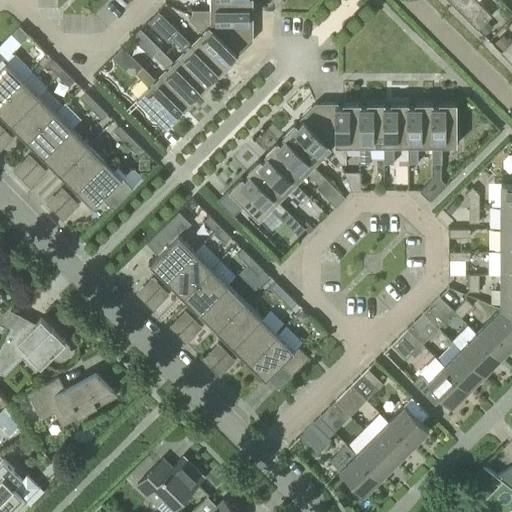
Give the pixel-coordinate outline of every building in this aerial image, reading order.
[(192,14),(253,40),(253,17),(250,17),(250,12),(253,12),(253,0),(210,0),(211,9),(192,9),(192,14)] [(447,0),(477,29),(491,15),(476,0),(447,0)] [(178,29),(158,10),(148,20),(167,40),(171,36),(178,29)] [(191,42),(221,72),(233,59),(231,57),(235,53),(237,55),(253,40),(192,14),(188,18),(202,31),(191,42)] [(20,25),(19,25),(11,33),(21,43),(29,34),(20,25)] [(173,60),(203,90),(216,77),(213,75),(218,70),(220,73),(221,72),(191,42),(178,29),(171,36),(184,49),(173,60)] [(511,39),(501,51),(511,62),(511,39)] [(0,47),(0,100),(23,78),(6,61),(10,57),(0,47)] [(159,48),(153,54),(166,67),(155,78),(185,108),(198,95),(195,93),(200,88),(202,90),(203,90),(173,60),(160,47),(159,47),(159,48)] [(48,64),(58,75),(64,69),(53,59),(48,64)] [(185,108),(155,78),(142,64),(141,65),(141,66),(135,72),(148,85),(137,96),(167,126),(180,113),(178,110),(182,106),(185,108)] [(75,80),(64,69),(58,75),(69,86),(75,80)] [(0,100),(0,112),(10,122),(11,123),(39,94),(23,78),(0,100)] [(97,102),(86,92),(81,97),(91,108),(97,102)] [(39,94),(11,123),(27,139),(56,111),(39,94)] [(337,166),(341,163),(315,101),(300,117),(302,120),(298,124),(296,121),(283,134),(313,164),(324,153),(337,166)] [(338,101),(315,101),(341,163),(346,163),(346,144),(360,144),(360,101),(343,101),(343,105),(338,105),(338,101)] [(370,144),(384,144),(384,101),(367,101),(367,105),(361,105),(361,101),(360,101),(360,144),(360,163),(361,163),(370,162),(370,144)] [(384,101),(384,144),(384,163),(385,163),(385,162),(394,162),(394,144),(408,144),(408,101),(391,101),(391,105),(385,105),(385,101),(384,101)] [(408,101),(408,144),(408,163),(409,163),(409,162),(418,162),(418,144),(432,144),(432,101),(415,101),(415,105),(409,105),(409,101),(408,101)] [(441,177),(441,162),(442,162),(442,144),(457,144),(457,101),(439,101),(439,105),(433,105),(433,101),(432,101),(432,144),(432,178),(420,190),(429,199),(446,182),(441,177)] [(108,113),(97,102),(91,108),(102,119),(108,113)] [(44,156),(72,127),(56,111),(27,139),(44,156)] [(114,130),(124,141),(130,135),(119,125),(114,130)] [(0,144),(9,136),(0,126),(0,144)] [(60,172),(89,144),(72,127),(44,156),(60,172)] [(326,177),(313,164),(283,134),(282,135),(285,137),(280,142),(278,139),(265,152),(295,182),(306,171),(319,184),(325,178),(326,178),(326,177)] [(141,146),(130,135),(124,141),(135,152),(141,146)] [(77,189),(105,160),(89,144),(60,172),(77,189)] [(260,157),(247,170),(278,200),(288,189),(301,202),(308,196),(309,195),(295,182),(265,152),(265,153),(267,155),(262,160),(260,157)] [(102,197),(113,208),(144,178),(135,169),(130,169),(126,174),(118,166),(115,170),(105,160),(77,189),(94,207),(95,206),(95,205),(102,197)] [(278,200),(247,170),(249,173),(245,177),(242,175),(229,188),(244,203),(259,218),(270,207),(284,220),(290,214),(291,213),(278,200)] [(511,181),(501,181),(501,204),(511,204),(511,181)] [(59,219),(77,203),(60,184),(42,200),(59,219)] [(469,204),(479,204),(479,193),(472,186),(465,193),(469,197),(469,204)] [(218,200),(233,215),(244,203),(229,188),(218,200)] [(479,204),(469,204),(469,222),(479,222),(479,204)] [(511,226),(511,204),(501,204),(501,227),(511,226)] [(204,220),(214,231),(220,225),(209,215),(204,220)] [(148,261),(166,278),(167,279),(195,250),(167,222),(147,242),(158,253),(151,261),(149,260),(148,261)] [(231,236),(220,225),(214,231),(225,242),(231,236)] [(511,249),(511,226),(501,227),(501,250),(511,249)] [(449,229),(449,236),(470,236),(470,228),(449,228),(449,229)] [(237,253),(247,264),(253,258),(242,248),(237,253)] [(511,272),(511,249),(501,250),(501,272),(511,272)] [(195,250),(167,279),(183,295),(212,267),(195,250)] [(470,250),(449,250),(449,259),(470,259),(470,250)] [(264,269),(253,258),(247,264),(258,275),(264,269)] [(212,267),(183,295),(200,312),(228,283),(212,267)] [(511,295),(511,272),(501,272),(501,295),(511,295)] [(479,273),(469,273),(469,290),(479,290),(479,273)] [(0,322),(9,327),(14,318),(13,318),(16,313),(9,310),(18,293),(0,274),(0,322)] [(270,286),(280,297),(286,291),(275,281),(270,286)] [(228,283),(200,312),(216,328),(245,300),(228,283)] [(286,291),(280,297),(291,308),(297,302),(286,291)] [(429,305),(445,321),(455,310),(454,309),(455,309),(440,294),(429,305)] [(511,295),(501,295),(501,308),(511,312),(511,295)] [(461,317),(473,305),(466,297),(455,309),(454,309),(455,310),(461,317)] [(216,328),(232,344),(233,345),(261,316),(245,300),(216,328)] [(445,321),(429,305),(423,311),(439,327),(445,321)] [(166,323),(182,341),(201,325),(185,307),(166,323)] [(511,312),(501,308),(493,316),(511,335),(511,312)] [(407,328),(422,343),(428,337),(431,339),(441,329),(439,327),(423,311),(413,321),(413,322),(407,328)] [(233,345),(249,361),(277,333),(261,316),(233,345)] [(477,332),(501,356),(511,344),(511,335),(493,316),(477,332)] [(24,348),(41,365),(52,354),(56,358),(62,359),(67,356),(70,351),(69,345),(65,341),(65,340),(52,326),(51,327),(41,317),(31,328),(14,318),(9,327),(0,343),(0,372),(1,371),(24,348)] [(397,337),(397,338),(391,344),(406,359),(412,353),(415,355),(425,345),(422,343),(407,328),(407,327),(397,337)] [(485,372),(501,356),(477,332),(460,348),(485,372)] [(292,375),(309,357),(298,346),(294,349),(277,333),(249,361),(267,379),(268,378),(267,377),(281,364),(292,375)] [(199,357),(216,374),(233,359),(216,341),(199,357)] [(468,388),(485,372),(460,348),(444,364),(468,388)] [(452,405),(468,388),(444,364),(428,380),(421,373),(413,381),(436,404),(443,396),(452,405)] [(368,367),(362,373),(377,388),(383,382),(368,367)] [(117,395),(111,388),(112,387),(96,371),(65,388),(58,376),(28,393),(42,418),(55,411),(62,425),(117,395)] [(367,398),(352,383),(346,389),(361,404),(367,398)] [(412,396),(389,420),(413,444),(429,428),(421,419),(428,412),(412,396)] [(345,421),(351,415),(336,399),(330,405),(345,421)] [(299,435),(317,453),(332,439),(329,436),(335,431),(319,415),(314,421),(299,435)] [(389,420),(372,436),(397,460),(413,444),(389,420)] [(35,443),(26,433),(15,439),(26,451),(35,443)] [(397,460),(372,436),(356,452),(380,477),(397,460)] [(364,493),(380,477),(356,452),(340,469),(364,493)] [(0,511),(6,511),(9,509),(12,511),(15,511),(27,501),(22,496),(23,495),(13,486),(22,476),(0,454),(0,511)] [(172,466),(164,458),(163,457),(137,483),(156,502),(163,496),(174,506),(203,477),(201,476),(201,472),(196,468),(193,468),(182,457),(172,466)] [(511,465),(497,474),(511,485),(511,465)] [(485,472),(471,487),(484,499),(498,485),(485,472)] [(238,511),(238,509),(234,505),(230,505),(223,498),(216,505),(207,496),(191,511),(238,511)]
